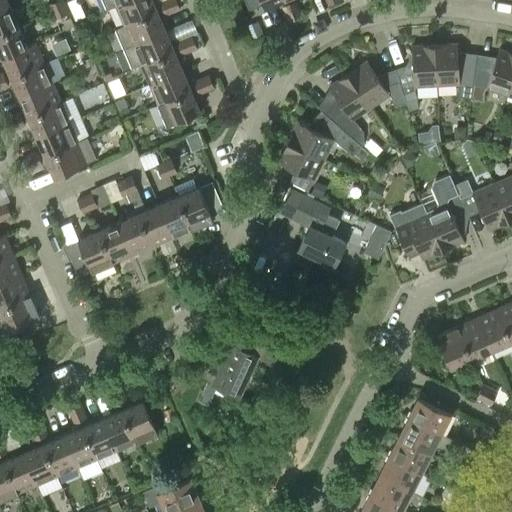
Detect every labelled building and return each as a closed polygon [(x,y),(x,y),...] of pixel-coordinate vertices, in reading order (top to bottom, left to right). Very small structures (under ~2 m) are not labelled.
[(7,0),(0,0),(0,9),(10,5),(7,0)] [(56,0),(49,4),(52,11),(65,5),(62,0),(56,0)] [(77,8),(79,2),(77,0),(71,0),(67,2),(71,11),(77,8)] [(102,0),(106,8),(115,5),(126,0),(102,0)] [(126,0),(115,5),(124,25),(163,8),(160,2),(159,0),(126,0)] [(132,44),(166,30),(162,21),(167,19),(165,14),(173,11),(167,0),(163,0),(160,2),(163,8),(124,25),(132,44)] [(176,0),(167,0),(173,11),(180,8),(176,0)] [(244,0),(249,10),(264,3),(265,7),(281,0),(244,0)] [(285,14),(298,8),(294,1),(282,6),(285,14)] [(10,5),(0,9),(0,33),(19,25),(10,5)] [(68,13),(65,5),(52,11),(55,18),(68,13)] [(301,16),(298,8),(285,14),(288,21),(301,16)] [(244,26),(247,34),(250,40),(253,39),(262,35),(257,21),(247,25),(244,26)] [(19,25),(0,33),(0,57),(2,57),(2,56),(27,45),(27,44),(19,25)] [(170,40),(166,30),(132,44),(141,64),(174,50),(180,48),(177,41),(175,38),(170,40)] [(94,38),(92,34),(87,31),(81,34),(85,43),(94,38)] [(184,38),(190,51),(197,48),(192,35),(184,38)] [(180,48),(174,50),(141,64),(149,84),(183,70),(178,60),(184,57),(182,54),(190,51),(184,38),(177,41),(180,48)] [(35,41),(27,44),(27,45),(2,56),(2,57),(11,76),(44,62),(35,41)] [(459,96),(471,98),(476,61),(458,58),(457,43),(435,44),(437,85),(459,83),(460,87),(459,96)] [(414,90),(414,86),(437,85),(435,44),(412,45),(413,67),(396,73),(406,102),(409,110),(418,107),(417,98),(414,90)] [(483,99),(484,91),(485,87),(507,95),(511,79),(511,53),(499,48),(494,63),(476,61),(471,98),(483,99)] [(92,63),(90,57),(82,61),(85,66),(92,63)] [(367,60),(348,72),(371,107),(390,94),(391,97),(394,106),(406,102),(396,73),(379,78),(367,60)] [(44,62),(11,76),(19,96),(52,82),(44,62)] [(183,70),(149,84),(158,104),(197,87),(194,81),(192,77),(187,79),(183,70)] [(0,73),(0,86),(1,88),(8,85),(3,72),(0,73)] [(352,119),(371,107),(348,72),(329,85),(338,98),(321,110),(320,111),(323,113),(352,137),(361,144),(364,142),(363,130),(360,128),(354,122),(352,119)] [(209,75),(201,78),(207,91),(214,87),(209,75)] [(197,87),(158,104),(167,125),(200,110),(196,100),(201,98),(199,94),(207,91),(201,78),(194,81),(197,87)] [(52,82),(19,96),(28,116),(61,102),(52,82)] [(61,102),(28,116),(36,136),(70,121),(61,102)] [(12,115),(18,128),(25,125),(20,112),(12,115)] [(361,144),(352,137),(323,113),(311,127),(298,120),(287,140),(324,159),(334,139),(352,155),(354,152),(361,158),(367,151),(360,145),(361,144)] [(18,128),(12,115),(5,118),(10,131),(18,128)] [(117,123),(114,116),(103,120),(106,127),(117,123)] [(45,156),(78,141),(70,121),(36,136),(45,156)] [(439,138),(438,122),(432,123),(427,129),(429,139),(439,138)] [(465,125),(454,125),(454,136),(465,136),(465,125)] [(500,141),(503,132),(495,129),(492,139),(500,141)] [(189,149),(202,145),(197,131),(185,135),(189,149)] [(54,176),(87,162),(96,158),(87,137),(78,141),(45,156),(39,158),(42,164),(43,166),(46,168),(50,166),(54,176)] [(125,137),(116,140),(121,151),(129,147),(125,137)] [(314,179),(324,159),(287,140),(277,160),(314,179)] [(412,162),(414,155),(411,150),(401,155),(407,165),(412,162)] [(35,168),(42,164),(39,158),(37,152),(29,155),(35,168)] [(28,171),(35,168),(29,155),(22,158),(28,171)] [(171,159),(164,162),(169,175),(177,172),(171,159)] [(511,160),(509,162),(511,169),(511,174),(493,183),(509,220),(511,219),(511,160)] [(162,178),(169,175),(164,162),(156,165),(162,178)] [(436,207),(426,211),(443,249),(463,240),(455,220),(467,215),(455,186),(449,173),(433,181),(431,187),(438,202),(436,207)] [(124,179),(130,192),(137,189),(131,176),(124,179)] [(122,195),(130,192),(124,179),(117,182),(122,195)] [(214,179),(178,195),(192,228),(213,220),(211,216),(227,209),(214,179)] [(311,190),(322,196),(328,185),(317,179),(311,190)] [(488,229),(509,220),(493,183),(472,192),(470,188),(469,189),(466,181),(455,186),(467,215),(480,210),(488,229)] [(373,182),(367,195),(378,200),(384,187),(373,182)] [(334,265),(345,242),(319,229),(326,214),(316,208),(319,203),(303,195),(290,188),(278,210),(292,217),(309,226),(299,248),(334,265)] [(84,196),(90,209),(97,206),(92,193),(84,196)] [(172,237),(192,228),(178,195),(158,203),(172,237)] [(90,209),(84,196),(77,199),(83,212),(90,209)] [(422,258),(443,249),(426,211),(422,201),(401,211),(401,209),(390,214),(403,244),(414,239),(422,258)] [(0,205),(0,209),(4,219),(12,216),(6,203),(0,205)] [(153,245),(172,237),(158,203),(138,212),(153,245)] [(133,254),(153,245),(138,212),(118,221),(133,254)] [(113,262),(133,254),(118,221),(99,229),(113,262)] [(375,222),(363,249),(380,256),(391,229),(375,222)] [(92,271),(113,262),(99,229),(78,238),(79,240),(66,246),(79,276),(92,271)] [(5,234),(0,235),(0,260),(14,254),(5,234)] [(0,283),(22,274),(14,254),(0,260),(0,283)] [(0,307),(31,294),(22,274),(0,283),(0,307)] [(40,315),(31,294),(0,307),(0,313),(7,329),(40,315)] [(345,316),(350,305),(338,300),(334,311),(345,316)] [(511,341),(511,340),(511,301),(497,308),(511,341)] [(477,317),(491,350),(511,341),(497,308),(477,317)] [(254,354),(259,344),(262,345),(263,344),(267,346),(261,357),(281,366),(294,339),(274,330),(272,334),(269,332),(270,328),(242,316),(234,331),(232,330),(226,343),(231,345),(220,370),(219,370),(212,385),(238,397),(257,356),(254,354)] [(472,358),(491,350),(477,317),(457,325),(472,358)] [(451,367),(472,358),(457,325),(436,334),(451,367)] [(179,374),(171,392),(182,396),(189,379),(179,374)] [(189,383),(183,397),(181,401),(189,404),(197,386),(189,383)] [(483,400),(490,388),(483,384),(476,397),(483,400)] [(110,398),(123,393),(120,385),(107,391),(110,398)] [(490,388),(483,400),(491,404),(497,391),(490,388)] [(123,393),(110,398),(113,405),(126,400),(123,393)] [(408,416),(440,433),(450,413),(418,396),(408,416)] [(122,408),(137,441),(157,432),(143,399),(122,408)] [(71,415),(83,410),(80,402),(68,408),(71,415)] [(117,450),(137,441),(122,408),(103,416),(117,450)] [(83,410),(71,415),(74,422),(87,417),(83,410)] [(97,458),(117,450),(103,416),(83,425),(97,458)] [(431,452),(440,433),(408,416),(398,436),(431,452)] [(31,432),(44,427),(41,419),(28,425),(31,432)] [(77,467),(97,458),(83,425),(63,434),(77,467)] [(44,427),(31,432),(34,439),(47,434),(44,427)] [(57,475),(77,467),(63,434),(43,442),(57,475)] [(421,471),(431,452),(398,436),(389,455),(421,471)] [(475,450),(483,454),(488,444),(481,440),(475,450)] [(43,442),(23,451),(37,484),(57,475),(43,442)] [(236,459),(241,455),(234,447),(229,451),(236,459)] [(483,454),(475,450),(470,461),(478,465),(483,454)] [(17,492),(37,484),(23,451),(3,459),(17,492)] [(411,491),(421,471),(389,455),(379,474),(411,491)] [(0,499),(17,492),(3,459),(0,460),(0,499)] [(402,510),(411,491),(379,474),(369,494),(402,510)] [(461,479),(460,480),(452,475),(447,485),(456,489),(464,493),(469,483),(461,479)] [(199,498),(190,477),(158,491),(155,486),(142,491),(149,506),(161,501),(166,511),(199,498)] [(464,493),(456,489),(451,499),(459,503),(464,493)] [(494,503),(502,507),(507,497),(499,493),(494,503)] [(400,511),(402,510),(369,494),(360,511),(400,511)] [(205,511),(199,498),(166,511),(165,511),(205,511)] [(499,511),(502,507),(494,503),(489,511),(499,511)]
